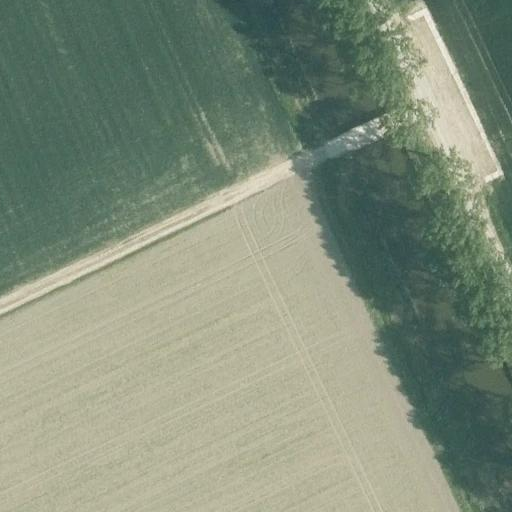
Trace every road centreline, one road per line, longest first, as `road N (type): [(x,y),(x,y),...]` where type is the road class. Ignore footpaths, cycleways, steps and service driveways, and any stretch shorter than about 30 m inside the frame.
road 1 (track): [(0,307),(323,153)]
road 2 (unclassified): [(511,291),(425,105)]
